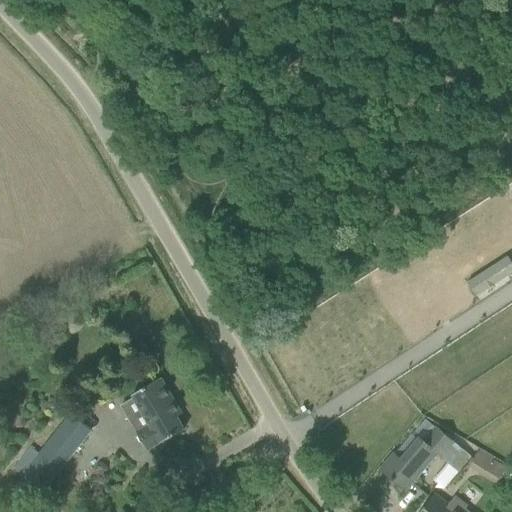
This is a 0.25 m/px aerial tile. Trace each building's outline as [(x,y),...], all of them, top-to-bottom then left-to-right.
[(511,233),(511,196),(494,211),(511,233)] [(511,265),(507,258),(467,284),(476,299),(511,275),(511,265)] [(160,379),(155,382),(132,396),(149,426),(136,434),(146,452),(159,444),(160,444),(183,431),(176,418),(181,415),(173,402),(160,379)] [(13,412),(5,418),(11,425),(18,419),(13,412)] [(13,472),(42,495),(91,432),(71,415),(33,463),(25,457),(13,472)] [(425,418),(392,455),(379,470),(405,492),(438,453),(442,456),(454,443),(425,418)] [(465,511),(464,511),(467,507),(455,498),(449,506),(434,495),(420,511),(465,511)]
